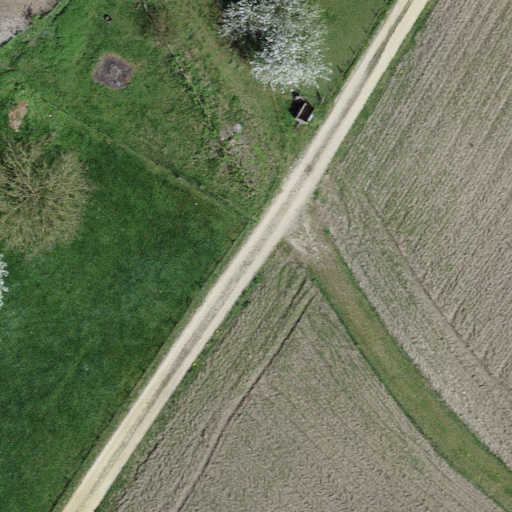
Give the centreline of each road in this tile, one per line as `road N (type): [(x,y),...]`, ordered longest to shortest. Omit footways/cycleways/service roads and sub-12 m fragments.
road 1 (track): [(89,511),(170,383),(294,218),(432,0)]
road 2 (track): [(511,491),(422,396),(294,218)]
